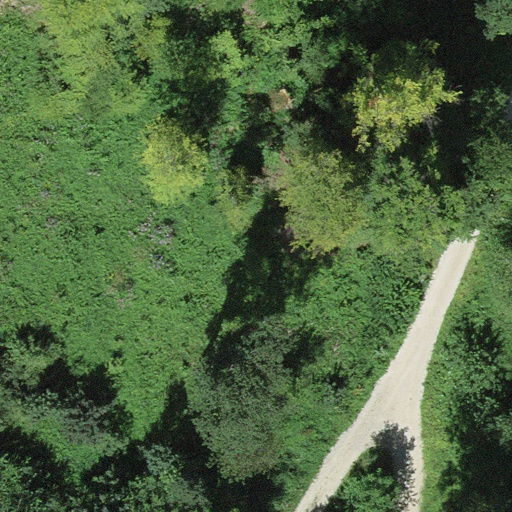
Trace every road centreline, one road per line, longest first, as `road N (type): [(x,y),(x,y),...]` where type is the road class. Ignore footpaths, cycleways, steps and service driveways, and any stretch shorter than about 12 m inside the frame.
road 1 (track): [(329,511),(395,388),(511,126)]
road 2 (track): [(393,511),(395,388)]
